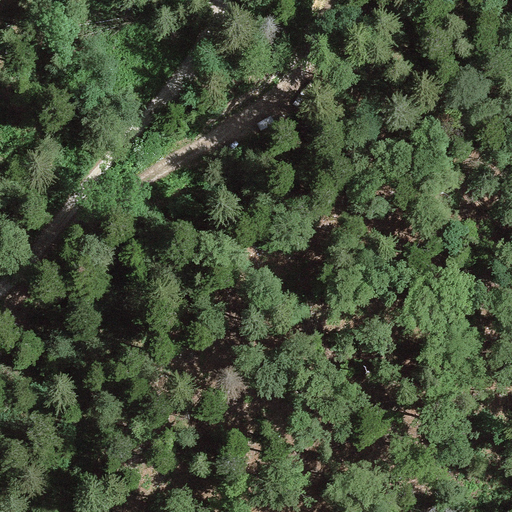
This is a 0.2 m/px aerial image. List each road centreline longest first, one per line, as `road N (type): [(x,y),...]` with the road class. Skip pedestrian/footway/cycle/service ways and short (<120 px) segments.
road 1 (track): [(51,511),(165,372),(207,240),(213,136)]
road 2 (track): [(222,0),(203,56),(0,298)]
road 3 (track): [(66,216),(272,104),(309,53),(330,0)]
